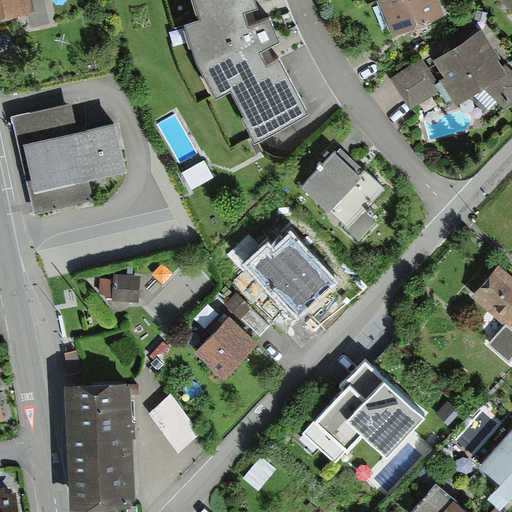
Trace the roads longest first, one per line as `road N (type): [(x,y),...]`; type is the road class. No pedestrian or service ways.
road 1 (residential): [(458,210),(179,511)]
road 2 (unknown): [(1,241),(109,207),(133,179),(137,154),(114,98),(85,87),(0,123)]
road 3 (residential): [(458,210),(393,156),(333,79),(302,0)]
road 4 (tertiary): [(0,235),(42,449)]
